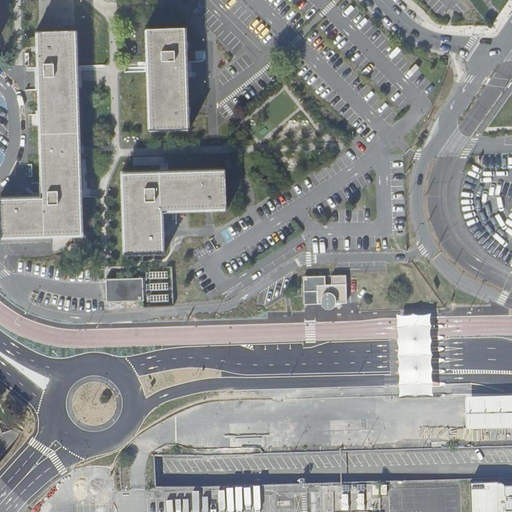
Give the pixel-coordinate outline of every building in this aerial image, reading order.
[(76,30),(73,30),(72,24),(63,25),(63,30),(38,31),(42,190),(44,190),(43,196),(0,197),(0,199),(1,236),(73,234),(82,234),(76,30)] [(189,128),(185,26),(147,27),(150,129),(189,128)] [(226,208),(225,169),(123,172),(125,253),(163,252),(162,209),(168,209),(226,208)] [(82,234),(73,234),(74,244),(70,244),(67,249),(67,256),(92,254),(91,233),(82,234)] [(331,275),(332,284),(325,284),(325,275),(303,276),(304,304),(321,303),(322,304),(323,305),(324,307),(325,307),(326,308),(327,308),(328,308),(329,308),(330,308),(331,308),(332,308),(333,307),(334,306),(335,305),(335,304),(335,303),(347,303),(346,275),(331,275)] [(428,316),(399,317),(401,398),(431,397),(428,316)] [(511,396),(467,398),(468,430),(511,428),(511,396)] [(511,511),(511,486),(504,487),(504,485),(501,484),(499,484),(499,483),(470,484),(470,511),(511,511)] [(401,508),(424,509),(425,496),(401,495),(401,508)]
